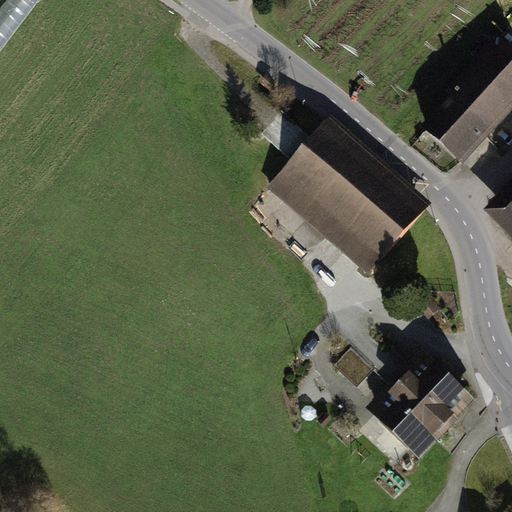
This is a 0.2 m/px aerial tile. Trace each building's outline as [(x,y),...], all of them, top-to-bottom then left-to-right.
[(4,0),(0,6),(0,51),(39,0),(4,0)] [(426,130),(463,165),(511,112),(511,64),(499,52),(426,130)] [(421,210),(326,127),(273,186),(368,270),(421,210)] [(511,196),(490,218),(511,241),(511,196)] [(416,464),(472,405),(427,363),(371,422),(416,464)]
